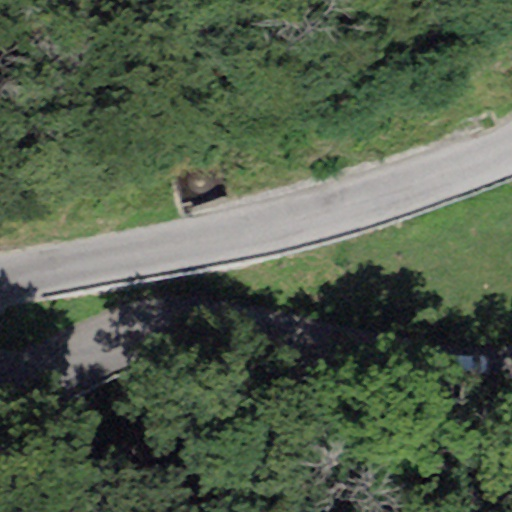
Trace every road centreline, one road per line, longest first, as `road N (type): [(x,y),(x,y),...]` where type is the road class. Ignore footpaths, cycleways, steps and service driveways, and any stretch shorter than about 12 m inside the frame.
road 1 (tertiary): [(511,152),(383,199),(0,282)]
road 2 (tertiary): [(0,382),(85,345),(195,326),(440,369),(511,373)]
